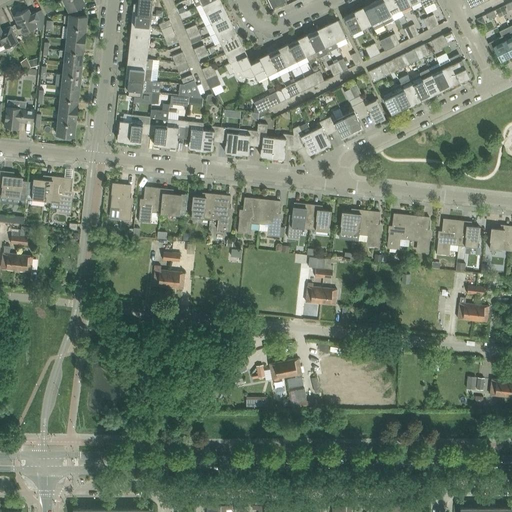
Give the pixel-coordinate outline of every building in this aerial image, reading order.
[(70,10),(71,12),(81,10),(80,6),(85,3),(83,0),(64,0),(69,11),(70,10)] [(135,2),(133,13),(152,15),(153,4),(152,4),(152,0),(137,0),(137,2),(135,2)] [(208,0),(202,4),(206,13),(223,5),(220,0),(208,0)] [(384,0),(377,0),(373,2),(384,23),(393,18),(391,14),(384,0)] [(396,0),(384,0),(391,14),(401,9),(396,0)] [(408,0),(396,0),(401,9),(411,5),(408,0)] [(420,0),(424,6),(427,12),(437,8),(434,1),(432,0),(420,0)] [(373,2),(364,7),(372,24),(374,28),(384,23),(373,2)] [(206,13),(211,23),(228,15),(223,5),(206,13)] [(364,7),(354,12),(362,28),(372,24),(364,7)] [(15,22),(19,31),(20,33),(23,32),(23,33),(37,26),(38,29),(43,30),(45,15),(42,10),(36,12),(32,14),(29,8),(21,12),(18,11),(17,12),(16,14),(14,15),(17,21),(15,22)] [(190,9),(179,14),(182,19),(192,15),(190,9)] [(404,16),(401,9),(391,14),(393,18),(394,20),(404,16)] [(70,14),(69,26),(86,28),(87,16),(82,15),(81,10),(71,12),(71,14),(70,14)] [(362,28),(354,12),(344,16),(352,33),(362,28)] [(133,13),(132,24),(151,26),(152,15),(133,13)] [(434,14),(428,16),(433,27),(439,24),(434,14)] [(211,23),(216,33),(233,24),(228,15),(211,23)] [(433,27),(428,16),(423,19),(428,29),(433,27)] [(170,19),(159,23),(161,29),(172,24),(170,19)] [(338,20),(327,25),(336,41),(338,46),(347,42),(345,37),(346,37),(342,29),(338,20)] [(414,23),(409,26),(414,36),(419,34),(414,23)] [(132,24),(131,34),(150,36),(151,26),(132,24)] [(161,29),(166,41),(177,36),(172,24),(161,29)] [(196,24),(185,29),(187,34),(198,29),(196,24)] [(216,33),(210,35),(215,45),(220,42),(221,42),(237,34),(233,24),(216,33)] [(0,44),(3,43),(6,48),(19,41),(11,26),(2,30),(0,25),(0,44)] [(327,25),(318,29),(326,46),(336,41),(327,25)] [(63,26),(62,37),(67,38),(85,40),(86,31),(85,31),(86,28),(69,26),(63,26)] [(414,36),(409,26),(404,28),(409,39),(414,36)] [(499,32),(502,36),(511,55),(511,54),(511,32),(509,27),(499,32)] [(198,29),(187,34),(191,43),(202,39),(198,29)] [(318,29),(308,34),(319,56),(319,57),(329,52),(326,46),(318,29)] [(395,33),(390,35),(395,46),(400,43),(395,33)] [(131,34),(130,45),(148,47),(150,36),(131,34)] [(237,34),(221,42),(225,52),(242,44),(237,34)] [(308,34),(298,39),(306,56),(309,60),(319,56),(308,34)] [(444,34),(438,37),(443,47),(449,45),(448,42),(445,37),(444,34)] [(452,34),(445,37),(448,42),(454,39),(452,34)] [(395,46),(390,35),(380,40),(385,51),(395,46)] [(177,36),(166,41),(168,46),(179,42),(177,36)] [(502,36),(492,41),(488,43),(493,52),(496,51),(501,60),(511,55),(502,36)] [(443,47),(438,37),(433,39),(438,50),(443,47)] [(67,38),(66,50),(83,52),(84,49),(85,40),(67,38)] [(298,39),(289,44),(297,60),(306,56),(298,39)] [(375,42),(370,45),(375,55),(380,53),(375,42)] [(204,44),(194,49),(196,54),(207,49),(204,44)] [(225,52),(230,62),(247,54),(242,44),(225,52)] [(289,44),(279,48),(287,65),(297,60),(289,44)] [(424,44),(419,46),(424,57),(429,54),(424,44)] [(130,45),(129,56),(147,58),(148,47),(130,45)] [(375,55),(370,45),(365,47),(370,58),(375,55)] [(424,57),(419,46),(414,49),(419,59),(424,57)] [(279,48),(269,53),(277,70),(287,65),(279,48)] [(207,49),(196,54),(198,59),(209,54),(207,49)] [(410,51),(414,61),(419,59),(414,49),(410,51)] [(60,50),(59,56),(65,56),(65,62),(82,64),(83,52),(66,50),(60,50)] [(183,51),(172,56),(174,61),(185,56),(183,51)] [(414,61),(410,51),(405,53),(410,63),(414,61)] [(356,52),(350,55),(355,65),(361,63),(360,62),(356,52)] [(269,53),(260,58),(268,75),(277,70),(269,53)] [(405,53),(400,56),(405,66),(410,63),(405,53)] [(439,63),(449,59),(449,58),(446,53),(437,58),(439,63)] [(449,58),(449,59),(460,80),(470,75),(459,53),(449,58)] [(230,62),(225,64),(230,74),(233,73),(235,72),(239,70),(241,73),(243,75),(246,76),(247,74),(251,62),(247,54),(230,62)] [(129,56),(128,67),(151,69),(152,58),(147,58),(129,56)] [(185,56),(174,61),(177,66),(187,62),(185,56)] [(405,66),(400,56),(395,58),(400,68),(405,66)] [(37,58),(29,60),(31,67),(39,64),(37,58)] [(152,58),(151,69),(158,70),(160,59),(152,58)] [(247,74),(246,76),(250,77),(254,77),(256,76),(258,79),(268,75),(260,58),(251,62),(247,74)] [(343,58),(334,63),(339,73),(348,69),(343,58)] [(390,60),(395,71),(400,68),(395,58),(390,60)] [(449,59),(439,63),(450,85),(460,80),(449,59)] [(395,71),(390,60),(385,63),(390,73),(395,71)] [(65,62),(63,74),(81,76),(81,74),(82,75),(83,68),(81,68),(82,64),(65,62)] [(190,68),(187,62),(177,66),(179,73),(190,68)] [(334,63),(328,65),(333,75),(333,76),(339,73),(334,63)] [(385,63),(380,65),(385,76),(390,73),(385,63)] [(439,63),(430,68),(440,90),(450,85),(439,63)] [(212,64),(202,69),(204,74),(214,69),(212,64)] [(374,81),(381,77),(385,76),(380,65),(368,71),(374,81)] [(128,67),(126,77),(150,80),(151,69),(128,67)] [(426,72),(421,74),(422,78),(431,95),(440,90),(430,68),(426,70),(426,72)] [(157,81),(158,70),(151,69),(150,80),(153,80),(157,81)] [(214,69),(204,74),(206,79),(210,88),(212,88),(221,84),(214,69)] [(241,73),(239,70),(235,72),(233,73),(236,77),(240,81),(244,82),(246,76),(243,75),(241,73)] [(316,71),(315,72),(320,83),(324,80),(319,70),(317,71),(316,71)] [(315,72),(305,77),(310,87),(320,83),(315,72)] [(57,73),(55,85),(62,86),(79,88),(80,83),(81,83),(82,77),(81,77),(81,76),(63,74),(57,73)] [(181,78),(183,83),(184,83),(194,79),(192,73),(181,78)] [(420,73),(411,78),(411,79),(413,83),(421,99),(431,95),(422,78),(420,73)] [(401,83),(411,78),(408,74),(399,78),(401,83)] [(125,88),(129,89),(141,90),(152,91),(153,80),(150,80),(126,77),(125,88)] [(305,77),(295,82),(300,92),(310,87),(305,77)] [(411,78),(401,83),(403,87),(411,104),(421,99),(413,83),(411,79),(411,78)] [(180,83),(179,95),(185,95),(189,96),(195,96),(201,97),(196,84),(194,79),(184,83),(183,83),(180,83)] [(153,80),(152,91),(153,91),(160,92),(161,81),(157,81),(153,80)] [(295,82),(285,86),(291,97),(300,92),(295,82)] [(401,83),(391,88),(393,92),(402,109),(411,104),(403,87),(401,83)] [(224,92),(221,84),(212,88),(215,96),(224,92)] [(62,86),(61,98),(78,100),(79,88),(62,86)] [(285,86),(276,91),(281,102),(291,97),(285,86)] [(345,91),(349,100),(355,97),(353,94),(351,88),(345,91)] [(391,88),(381,92),(383,97),(387,105),(392,114),(402,109),(393,92),(391,88)] [(141,90),(140,102),(152,103),(153,91),(141,90)] [(281,102),(276,91),(254,101),(259,112),(281,102)] [(207,95),(206,103),(212,104),(213,104),(216,99),(212,93),(207,95)] [(361,94),(355,97),(363,114),(369,111),(374,122),(385,117),(376,99),(370,102),(367,98),(364,100),(361,94)] [(171,95),(170,103),(187,105),(188,97),(171,95)] [(195,96),(194,104),(202,105),(203,97),(201,97),(195,96)] [(350,111),(344,114),(353,133),(363,128),(358,117),(363,114),(355,97),(349,100),(352,105),(349,107),(350,111)] [(61,98),(59,110),(77,112),(78,103),(78,100),(61,98)] [(7,106),(6,116),(5,126),(8,126),(8,128),(15,129),(15,127),(18,128),(19,121),(33,122),(35,109),(26,108),(21,108),(21,107),(7,106)] [(150,117),(149,131),(155,132),(153,144),(165,145),(168,119),(169,110),(155,109),(154,117),(150,117)] [(259,113),(259,117),(269,114),(267,109),(259,112),(259,113)] [(59,110),(58,122),(75,123),(76,120),(77,112),(59,110)] [(251,112),(251,114),(256,120),(258,120),(259,117),(259,113),(251,112)] [(334,114),(325,118),(331,130),(337,127),(342,138),(353,133),(344,114),(337,117),(334,114)] [(118,140),(129,141),(132,121),(125,120),(124,116),(120,115),(118,140)] [(142,130),(149,131),(150,117),(132,115),(132,121),(129,141),(141,142),(142,130)] [(317,127),(311,130),(320,149),(331,143),(326,133),(331,130),(325,118),(317,123),(317,127)] [(178,134),(184,135),(186,121),(168,119),(165,145),(177,146),(178,134)] [(189,148),(201,149),(203,129),(204,123),(186,121),(184,135),(191,136),(189,148)] [(75,123),(58,122),(57,134),(58,134),(58,135),(60,136),(62,136),(63,136),(64,135),(74,136),(75,123)] [(261,155),(273,157),(275,136),(268,136),(267,132),(268,124),(258,122),(257,130),(256,143),(262,143),(261,155)] [(214,138),(220,139),(221,126),(212,125),(210,129),(203,129),(201,149),(213,150),(214,138)] [(293,128),(293,134),(295,147),(304,143),(310,154),(320,149),(311,130),(305,133),(302,130),(300,125),(293,128)] [(221,126),(220,139),(226,139),(225,151),(234,152),(237,153),(239,132),(239,128),(231,127),(221,126)] [(250,142),(256,143),(257,130),(248,129),(246,133),(239,132),(237,153),(248,154),(250,142)] [(275,136),(273,157),(284,158),(286,146),(295,147),(293,134),(283,133),(282,137),(275,136)] [(27,194),(27,188),(28,181),(22,181),(22,177),(4,175),(2,195),(20,197),(21,193),(27,194)] [(53,180),(50,200),(62,202),(61,208),(61,212),(71,213),(73,194),(70,194),(72,178),(53,176),(53,180)] [(32,198),(50,200),(53,180),(34,178),(34,182),(28,181),(27,188),(33,188),(32,198)] [(121,219),(131,220),(133,201),(130,201),(132,185),(113,183),(111,207),(122,208),(121,219)] [(161,212),(163,192),(164,188),(145,186),(143,202),(141,202),(139,221),(149,222),(150,211),(161,212)] [(182,194),(163,192),(161,212),(185,215),(187,198),(181,198),(182,194)] [(212,197),(210,218),(218,219),(217,229),(220,229),(230,231),(231,221),(232,212),(229,211),(231,195),(212,193),(212,197)] [(191,216),(210,218),(212,197),(194,195),(191,216)] [(239,222),(238,231),(248,232),(248,229),(259,230),(260,223),(263,199),(244,197),(243,213),(240,212),(239,222)] [(263,199),(260,223),(271,224),(270,235),(280,236),(283,236),(285,227),(281,226),(282,217),(279,217),(281,201),(263,199)] [(310,228),(312,208),(313,204),(294,202),(292,218),(290,218),(288,237),(298,238),(299,227),(310,228)] [(331,210),(312,208),(310,228),(329,230),(331,210)] [(361,213),(359,234),(370,235),(369,246),(379,247),(381,228),(378,227),(380,211),(362,209),(361,213)] [(340,232),(359,234),(361,213),(343,211),(340,232)] [(398,238),(409,239),(412,215),(394,213),(392,229),(389,228),(387,247),(397,249),(398,238)] [(412,215),(409,239),(420,240),(419,251),(429,252),(431,233),(428,233),(430,217),(412,215)] [(459,244),(461,224),(462,220),(443,218),(442,234),(439,234),(437,253),(447,254),(448,243),(459,244)] [(461,224),(459,244),(458,258),(464,258),(466,245),(478,246),(480,226),(461,224)] [(21,226),(20,236),(29,237),(30,227),(21,226)] [(490,248),(508,250),(510,230),(492,228),(490,248)] [(12,235),(11,243),(28,245),(29,237),(20,236),(12,235)] [(3,252),(2,268),(17,270),(18,254),(10,253),(10,246),(5,245),(4,252),(3,252)] [(164,251),(163,260),(180,261),(181,252),(164,251)] [(18,254),(17,270),(31,271),(33,255),(18,254)] [(309,257),(309,267),(316,267),(315,277),(332,278),(333,269),(324,269),(325,258),(309,257)] [(457,261),(456,270),(465,271),(466,262),(457,261)] [(154,284),(168,286),(170,270),(161,269),(161,265),(155,265),(155,269),(154,284)] [(170,270),(168,286),(183,288),(185,272),(170,270)] [(402,273),(401,282),(409,283),(411,274),(402,273)] [(307,291),(306,301),(321,303),(323,287),(313,286),(313,283),(308,283),(308,285),(307,291)] [(468,284),(467,292),(475,293),(476,285),(468,284)] [(476,285),(475,293),(484,294),(485,286),(476,285)] [(323,287),(321,303),(335,305),(337,289),(323,287)] [(453,311),(453,317),(458,317),(473,319),(475,303),(460,302),(459,308),(459,312),(453,311)] [(475,303),(473,319),(488,321),(490,305),(475,303)] [(321,342),(320,350),(328,351),(329,343),(321,342)] [(285,360),(284,360),(287,376),(288,376),(295,374),(296,377),(288,378),(289,387),(304,384),(302,376),(302,373),(301,367),(299,357),(285,360)] [(287,376),(284,360),(270,363),(272,378),(287,376)] [(259,378),(265,377),(263,365),(257,366),(259,378)] [(318,376),(312,378),(315,392),(321,390),(318,376)] [(468,376),(467,388),(475,388),(476,376),(468,376)] [(490,394),(505,396),(507,380),(492,378),(490,394)] [(295,390),(290,391),(293,409),(298,408),(310,406),(309,400),(306,400),(304,389),(295,390)]
